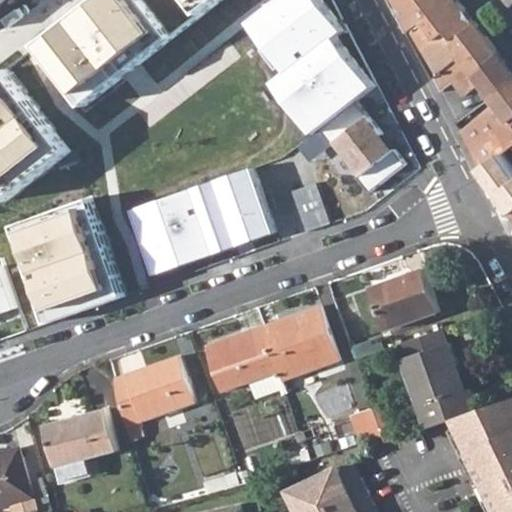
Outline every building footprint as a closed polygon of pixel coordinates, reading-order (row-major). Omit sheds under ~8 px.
[(96,0),(40,43),(88,106),(223,0),(96,0)] [(323,0),(282,0),(255,22),(293,72),(279,82),(318,133),(322,130),(359,101),(377,86),(330,26),(338,19),(323,0)] [(393,0),(417,44),(434,78),(460,58),(471,71),(498,52),(466,9),(458,0),(393,0)] [(434,78),(441,91),(454,82),(465,97),(481,85),(491,99),(511,83),(511,69),(509,65),(498,52),(471,71),(460,58),(434,78)] [(8,69),(0,74),(0,190),(8,201),(72,150),(8,69)] [(497,133),(472,152),(480,169),(502,153),(511,146),(511,125),(510,123),(511,120),(511,83),(491,99),(496,105),(491,108),(504,127),(497,133)] [(359,101),(322,130),(335,146),(339,143),(364,174),(360,177),(372,193),(409,163),(397,149),(393,152),(381,137),(385,133),(359,101)] [(491,108),(484,113),(497,133),(504,127),(491,108)] [(484,113),(461,131),(472,152),(497,133),(484,113)] [(511,166),(502,153),(480,169),(494,196),(511,183),(511,166)] [(255,167),(136,210),(158,274),(278,232),(255,167)] [(335,222),(320,182),(297,190),(311,231),(335,222)] [(93,198),(17,225),(51,323),(128,296),(93,198)] [(3,266),(0,266),(0,314),(18,308),(3,266)] [(376,286),(390,328),(441,311),(427,269),(376,286)] [(266,326),(284,377),(284,379),(343,357),(324,305),(266,326)] [(266,326),(210,346),(226,389),(277,371),(280,379),(284,377),(266,326)] [(401,343),(431,430),(458,420),(480,412),(473,389),(469,391),(452,342),(450,343),(445,327),(401,343)] [(116,380),(131,436),(145,431),(142,422),(200,401),(183,355),(116,380)] [(286,382),(281,384),(285,395),(290,393),(286,382)] [(470,445),(503,511),(511,511),(511,400),(480,412),(458,420),(470,445)] [(354,416),(363,443),(385,435),(376,408),(354,416)] [(59,467),(89,458),(120,450),(110,409),(49,426),(59,467)] [(309,446),(304,448),(309,459),(313,458),(309,446)] [(35,497),(22,449),(0,455),(0,506),(14,502),(16,511),(37,511),(38,511),(35,497)] [(59,467),(63,481),(93,474),(89,458),(59,467)] [(356,464),(341,472),(343,477),(358,469),(356,464)] [(289,492),(299,511),(379,511),(380,511),(358,469),(343,477),(341,472),(338,467),(289,492)] [(227,475),(231,488),(242,484),(238,471),(227,475)] [(44,477),(38,479),(41,491),(47,489),(44,477)] [(219,491),(226,489),(222,478),(216,480),(219,491)]
